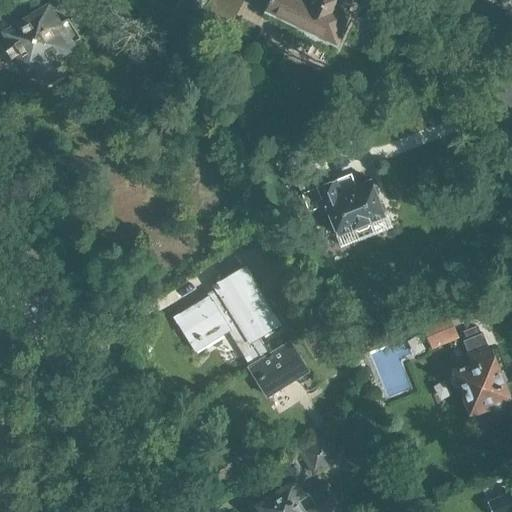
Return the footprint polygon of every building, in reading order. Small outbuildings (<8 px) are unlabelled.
[(178,17),(190,26),(209,0),(187,0),(176,16),(178,17)] [(239,13),(217,0),(211,0),(197,21),(226,37),(239,13)] [(333,50),(357,0),(272,0),(266,13),(295,27),(293,31),(333,50)] [(27,65),(29,68),(35,64),(41,73),(59,62),(56,58),(69,49),(67,46),(81,37),(69,18),(61,23),(50,4),(36,13),(35,12),(19,22),(19,23),(6,31),(20,53),(19,54),(19,55),(19,56),(19,58),(19,59),(20,59),(20,61),(22,62),(23,64),(25,64),(27,65)] [(190,26),(178,17),(163,39),(176,47),(190,26)] [(380,201),(377,193),(379,190),(376,184),(373,184),(372,178),(356,184),(354,179),(339,184),(337,179),(319,185),(316,177),(319,176),(314,163),(302,167),(298,156),(286,160),(296,184),(293,185),(303,211),(314,207),(315,208),(326,204),(338,233),(356,227),(357,229),(359,230),(368,227),(369,224),(368,222),(386,215),(384,210),(386,208),(384,202),(380,201)] [(228,329),(250,366),(271,354),(260,336),(279,324),(265,301),(264,302),(244,269),(245,268),(244,267),(216,285),(220,291),(211,297),(210,296),(176,317),(195,349),(228,329)] [(450,314),(423,325),(432,348),(459,337),(452,319),(468,312),(466,307),(450,314)] [(511,407),(511,402),(490,348),(484,351),(481,344),(487,342),(484,333),(481,335),(478,327),(465,332),(468,340),(465,341),(471,356),(470,356),(473,364),(456,370),(457,372),(452,374),(451,379),(453,387),(459,389),(462,387),(467,399),(466,402),(468,408),(471,410),(473,414),(491,407),(494,415),(511,407)] [(271,354),(250,366),(267,394),(307,370),(290,342),(271,354)] [(314,473),(340,457),(325,433),(299,450),(314,473)] [(297,481),(258,505),(262,511),(345,511),(328,485),(311,495),(309,492),(305,494),(297,481)] [(511,491),(492,499),(497,511),(507,511),(511,510),(511,491)]
